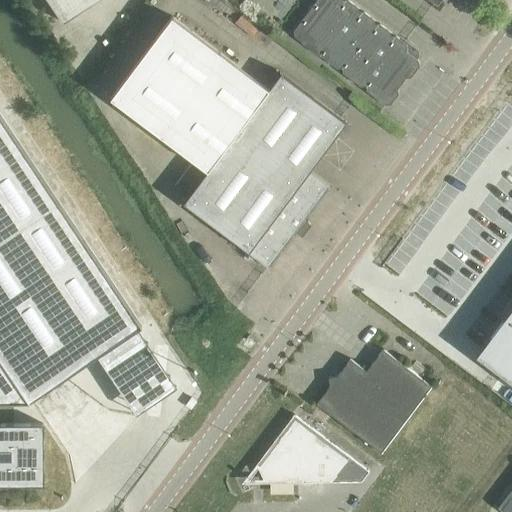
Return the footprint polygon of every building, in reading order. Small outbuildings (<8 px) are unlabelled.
[(49,0),(64,21),(95,0),(49,0)] [(294,30),(295,36),(337,68),(343,67),(343,72),(361,86),(366,85),(367,90),(386,105),(391,104),(399,93),(398,88),(406,77),(411,76),(420,65),(419,60),(406,50),(408,48),(407,43),(396,35),(391,36),(390,31),(380,23),(375,24),(374,19),(364,11),(359,12),(359,7),(349,0),(316,0),(309,10),(294,30)] [(269,88),(173,16),(107,104),(215,184),(194,211),(269,267),(330,184),(311,169),(347,121),(281,72),(269,88)] [(0,484),(45,484),(44,423),(0,423),(0,400),(30,401),(98,355),(143,325),(0,111),(0,484)] [(511,312),(475,361),(511,388),(511,312)] [(330,386),(317,403),(382,452),(433,386),(383,348),(367,370),(351,358),(338,375),(329,376),(330,386)] [(274,441),(276,442),(325,479),(362,478),(370,470),(295,413),(274,441)] [(325,479),(276,442),(261,461),(263,464),(261,465),(267,478),(269,477),(270,480),(325,479)] [(511,511),(511,488),(498,507),(505,511),(511,511)]
